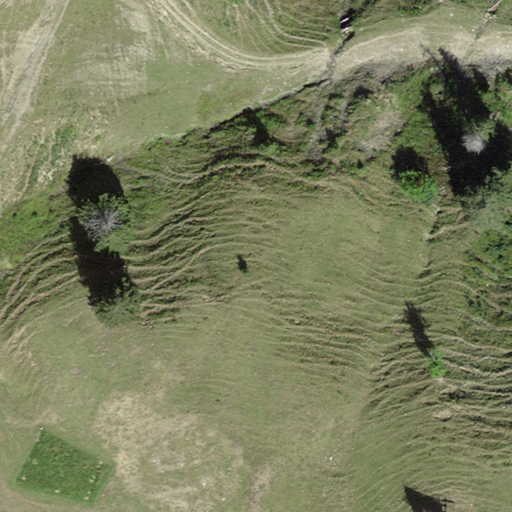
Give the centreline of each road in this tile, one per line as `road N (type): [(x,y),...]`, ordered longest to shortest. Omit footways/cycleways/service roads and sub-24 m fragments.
road 1 (track): [(154,0),(193,45),(266,69),(439,41),(511,49)]
road 2 (track): [(0,142),(57,0)]
road 3 (track): [(113,511),(41,463),(0,416)]
